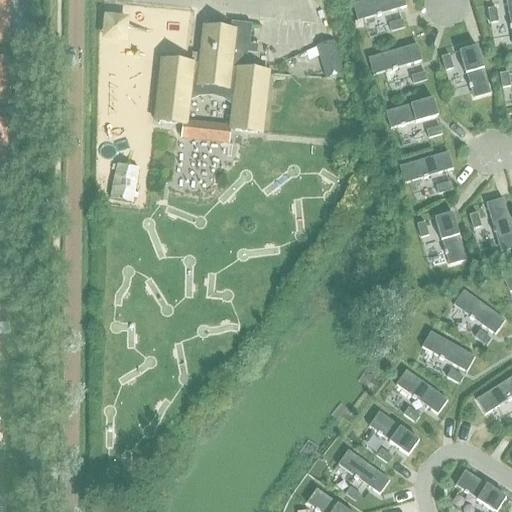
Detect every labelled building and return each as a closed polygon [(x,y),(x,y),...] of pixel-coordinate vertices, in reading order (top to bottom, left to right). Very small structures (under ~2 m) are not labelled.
[(0,0),(0,43),(8,43),(9,0),(0,0)] [(405,8),(402,0),(371,0),(351,6),(356,23),(376,17),(376,18),(380,17),(380,16),(405,8)] [(497,23),(494,10),(487,11),(489,25),(497,23)] [(404,29),(401,21),(388,25),(390,33),(404,29)] [(198,98),(203,97),(211,95),(223,101),(232,107),(229,126),(229,132),(260,135),(267,73),(244,71),(247,46),(248,46),(251,26),(230,23),(229,31),(203,28),(199,66),(183,64),(161,61),(154,123),(185,126),(185,121),(187,102),(198,98)] [(30,32),(15,32),(15,42),(30,42),(30,32)] [(342,75),(332,42),(315,47),(325,80),(342,75)] [(421,63),(416,46),(367,60),(372,77),(391,71),(392,72),(395,71),(395,70),(421,63)] [(490,95),(477,48),(476,48),(459,53),(466,75),(467,75),(470,85),(469,85),(470,89),(471,89),(474,99),(490,95)] [(0,57),(0,104),(7,105),(9,57),(0,57)] [(452,70),(448,57),(441,59),(445,72),(452,70)] [(425,82),(423,74),(410,78),(412,85),(425,82)] [(507,74),(499,76),(501,89),(509,88),(507,74)] [(27,94),(13,94),(13,103),(27,104),(27,94)] [(436,118),(431,100),(384,114),(389,131),(400,127),(400,128),(404,127),(403,126),(414,123),(414,125),(436,118)] [(24,108),(14,107),(14,119),(24,119),(24,108)] [(229,132),(229,126),(185,121),(185,126),(183,139),(227,144),(228,138),(229,132)] [(441,136),(439,128),(425,132),(428,140),(441,136)] [(452,171),(447,154),(396,169),(401,186),(422,179),(423,180),(427,179),(426,178),(452,171)] [(448,184),(434,188),(437,196),(450,192),(448,184)] [(511,249),(511,235),(502,200),(485,205),(492,230),(491,231),(492,234),(493,234),(499,254),(511,249)] [(464,264),(451,215),(433,220),(440,245),(439,246),(440,249),(442,249),(447,269),(464,264)] [(480,228),(476,215),(468,217),(472,230),(480,228)] [(427,237),(423,224),(416,226),(420,239),(427,237)] [(511,291),(511,282),(510,278),(503,281),(508,294),(511,291)] [(503,322),(462,293),(452,307),(469,319),(468,320),(471,322),(472,321),(493,336),(503,322)] [(490,341),(478,333),(474,339),(485,347),(490,341)] [(473,359),(429,334),(421,349),(438,359),(438,360),(441,362),(442,361),(465,374),(473,359)] [(24,366),(11,366),(11,377),(24,377),(24,366)] [(462,378),(450,372),(446,379),(458,386),(462,378)] [(446,402),(405,373),(395,387),(411,399),(414,402),(415,401),(436,416),(446,402)] [(510,400),(511,398),(511,378),(475,402),(484,416),(506,402),(507,403),(510,401),(510,400)] [(418,418),(407,410),(402,416),(414,424),(418,418)] [(417,442),(377,414),(368,428),(376,434),(376,435),(379,438),(380,437),(388,443),(407,457),(417,442)] [(391,459),(380,451),(375,458),(387,466),(391,459)] [(388,482),(348,454),(339,467),(348,473),(347,474),(350,476),(351,475),(360,482),(359,483),(378,496),(388,482)] [(496,511),(504,499),(463,473),(454,487),(463,493),(463,494),(466,496),(467,495),(476,501),(475,502),(491,511),(496,511)] [(362,498),(351,490),(346,496),(358,504),(362,498)] [(344,511),(315,491),(305,505),(314,511),(313,511),(344,511)]
